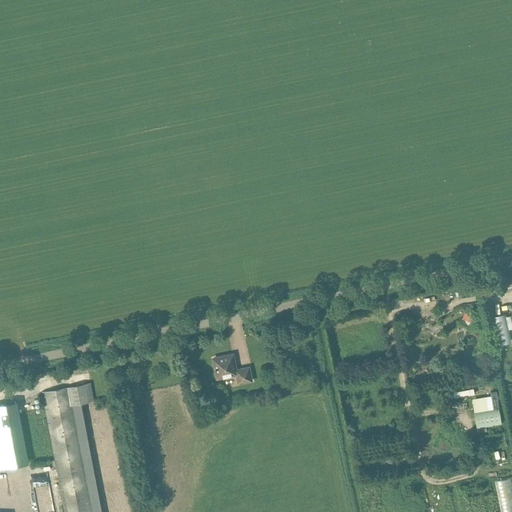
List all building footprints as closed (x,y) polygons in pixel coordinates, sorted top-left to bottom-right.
[(460,321),(471,326),(475,317),(465,312),(460,321)] [(496,344),(511,341),(505,313),(489,317),(496,344)] [(238,384),(252,381),(249,367),(235,370),(232,355),(213,359),(217,378),(236,374),(238,384)] [(287,359),(277,360),(278,370),(288,369),(287,359)] [(91,384),(43,392),(64,511),(101,511),(82,403),(93,401),(91,384)] [(7,403),(0,404),(0,468),(18,465),(7,403)] [(476,427),(501,422),(498,408),(474,412),(476,427)] [(511,511),(511,476),(494,480),(500,511),(511,511)] [(25,479),(28,511),(36,511),(33,478),(25,479)]
